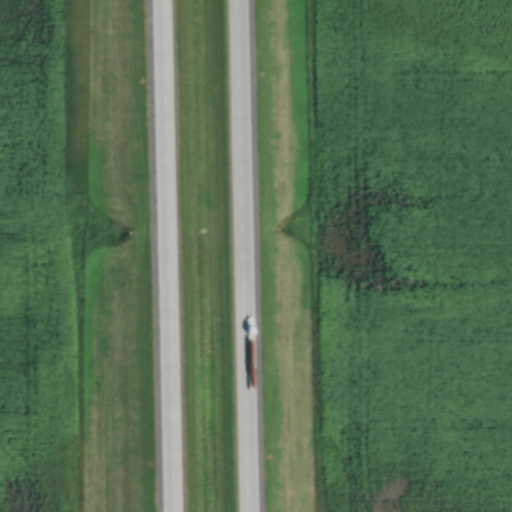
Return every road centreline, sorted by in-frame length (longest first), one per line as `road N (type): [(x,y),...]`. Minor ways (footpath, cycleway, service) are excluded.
road 1 (motorway): [(256,511),(245,0)]
road 2 (motorway): [(160,0),(170,511)]
